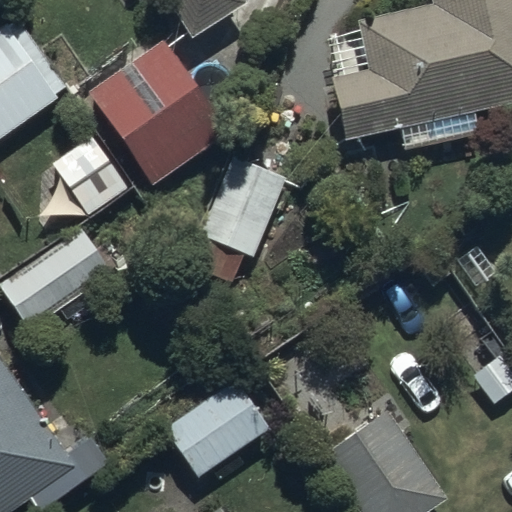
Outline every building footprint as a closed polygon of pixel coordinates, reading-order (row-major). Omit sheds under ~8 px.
[(173,0),(192,28),(233,0),(173,0)] [(511,0),(415,0),(358,11),(368,61),(333,68),(346,136),(511,103),(511,0)] [(12,10),(0,18),(0,128),(64,81),(12,10)] [(229,121),(164,32),(67,103),(132,192),(229,121)] [(283,174),(231,152),(191,250),(207,257),(204,265),(231,276),(242,250),(251,254),(283,174)] [(83,217),(0,273),(0,281),(38,336),(60,321),(51,308),(115,264),(83,217)] [(1,343),(0,343),(0,511),(29,493),(37,505),(112,457),(94,429),(68,446),(1,343)] [(165,422),(200,472),(270,423),(235,373),(165,422)] [(417,511),(447,491),(385,401),(316,449),(358,511),(417,511)] [(235,511),(225,497),(202,511),(184,511),(182,509),(177,511),(235,511)]
